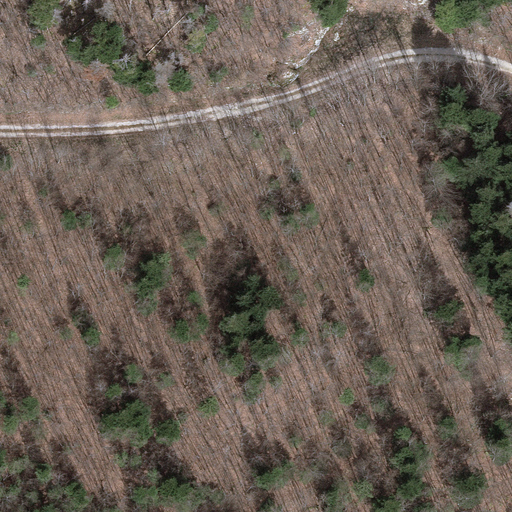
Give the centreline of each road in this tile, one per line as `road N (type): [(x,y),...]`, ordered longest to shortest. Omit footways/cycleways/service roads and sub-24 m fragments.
road 1 (track): [(0,132),(67,135),(156,124),(294,94),(384,63),(442,61),(511,80)]
road 2 (track): [(511,365),(428,398),(346,454),(213,511)]
